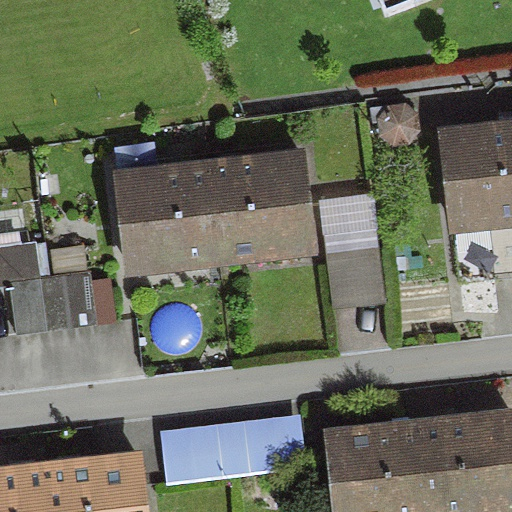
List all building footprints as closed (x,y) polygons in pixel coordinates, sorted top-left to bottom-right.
[(511,127),(437,136),(455,282),(511,275),(511,127)] [(32,186),(27,150),(3,153),(8,190),(32,186)] [(306,245),(296,158),(204,168),(214,255),(306,245)] [(204,168),(112,179),(122,266),(214,255),(204,168)] [(372,248),(370,229),(320,235),(322,254),(372,248)] [(57,276),(64,328),(91,325),(84,272),(57,276)] [(37,332),(64,328),(57,276),(30,280),(37,332)] [(11,335),(37,332),(30,280),(4,283),(11,335)] [(94,373),(150,370),(147,325),(91,328),(94,373)] [(511,462),(507,417),(414,427),(424,511),(440,511),(511,504),(511,462)] [(312,420),(173,425),(174,477),(314,473),(312,420)] [(331,511),(424,511),(414,427),(323,437),(331,511)] [(139,511),(133,459),(41,470),(45,511),(139,511)] [(0,511),(45,511),(41,470),(0,474),(0,511)]
